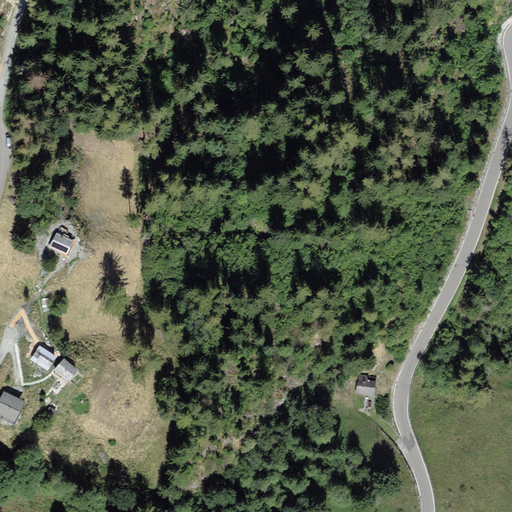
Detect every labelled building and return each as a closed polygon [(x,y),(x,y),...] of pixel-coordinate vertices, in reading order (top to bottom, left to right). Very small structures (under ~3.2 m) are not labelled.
[(79,246),(60,237),(54,250),(73,259),(79,246)] [(60,359),(42,348),(34,361),(52,372),(60,359)] [(82,372),(68,361),(59,373),(72,384),(82,372)] [(379,379),(361,377),(358,396),(376,398),(379,379)] [(27,404),(7,394),(0,408),(0,414),(17,423),(27,404)]
